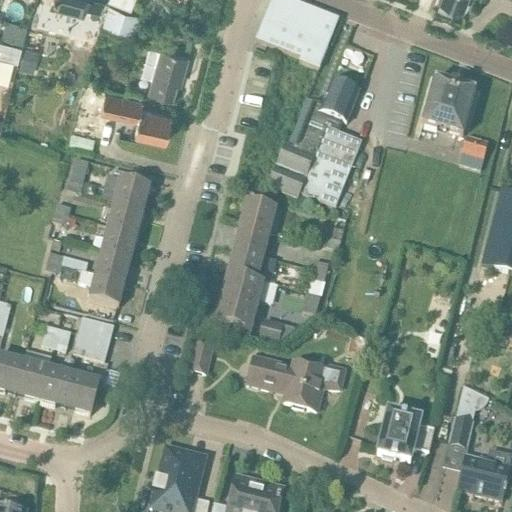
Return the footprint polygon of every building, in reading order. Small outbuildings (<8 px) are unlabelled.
[(52,0),(51,7),(83,16),(85,9),(99,13),(102,0),(52,0)] [(271,4),(255,43),(300,61),(299,65),(318,72),(338,23),(281,0),(271,4)] [(439,0),(438,4),(463,13),(467,0),(439,0)] [(103,26),(133,36),(139,17),(109,7),(103,26)] [(7,24),(2,40),(22,46),(27,30),(7,24)] [(0,58),(18,63),(22,47),(0,41),(0,58)] [(19,72),(33,75),(38,53),(25,49),(19,72)] [(149,93),(153,94),(172,99),(178,77),(182,78),(187,59),(161,51),(160,52),(149,49),(141,77),(152,80),(149,93)] [(434,82),(428,101),(421,127),(462,139),(475,94),(434,82)] [(17,84),(15,97),(24,99),(27,86),(17,84)] [(319,116),(343,125),(346,126),(359,94),(331,84),(322,107),(319,116)] [(80,103),(95,106),(98,94),(83,90),(80,103)] [(143,103),(123,99),(104,95),(100,115),(139,123),(136,136),(166,143),(171,118),(141,111),(143,103)] [(319,116),(322,107),(313,104),(293,152),(284,148),(268,187),(268,188),(299,201),(301,196),(336,210),(361,147),(338,137),(343,125),(319,116)] [(482,174),(489,147),(468,141),(461,168),(482,174)] [(82,188),(88,166),(76,163),(70,185),(81,188),(82,188)] [(150,189),(130,184),(120,181),(113,206),(143,214),(150,189)] [(68,185),(66,194),(79,197),(81,188),(70,185),(68,185)] [(86,188),(83,198),(93,201),(96,189),(86,186),(86,188)] [(501,192),(481,268),(511,276),(511,194),(505,193),(501,192)] [(239,231),(269,239),(276,211),(246,203),(239,231)] [(143,214),(113,206),(107,230),(137,238),(143,214)] [(56,208),(53,216),(67,219),(69,211),(56,208)] [(67,219),(53,216),(51,225),(65,228),(95,235),(97,228),(67,221),(67,219)] [(137,238),(107,230),(101,254),(131,262),(137,238)] [(232,258),(261,266),(269,239),(239,231),(232,258)] [(335,231),(332,243),(326,241),(324,249),(338,253),(343,234),(335,231)] [(53,243),(51,253),(59,255),(61,245),(53,243)] [(101,254),(94,278),(125,286),(131,262),(101,254)] [(49,256),(47,266),(60,269),(63,260),(49,256)] [(261,266),(232,258),(224,286),(274,299),(276,289),(257,284),(261,266)] [(328,267),(314,264),(310,281),(324,284),(328,267)] [(45,274),(50,275),(58,277),(60,269),(47,266),(45,274)] [(88,303),(99,305),(118,310),(125,286),(94,278),(81,275),(78,287),(92,290),(88,303)] [(203,322),(222,327),(230,329),(229,334),(249,340),(258,304),(271,307),(274,299),(224,286),(217,314),(206,310),(203,322)] [(306,295),(302,313),(316,317),(320,299),(306,295)] [(11,308),(0,305),(0,338),(3,339),(11,308)] [(82,321),(82,322),(72,357),(104,365),(113,329),(82,321)] [(258,341),(260,342),(278,347),(283,328),(263,322),(258,341)] [(511,325),(504,324),(500,340),(511,342),(511,325)] [(53,353),(58,332),(45,329),(40,350),(53,353)] [(70,335),(58,332),(53,353),(65,356),(70,335)] [(366,346),(350,338),(344,361),(361,366),(366,346)] [(212,350),(196,346),(189,374),(205,378),(212,350)] [(0,394),(14,398),(22,365),(0,359),(0,394)] [(254,361),(252,369),(247,388),(285,398),(283,407),(316,415),(322,392),(339,393),(344,374),(325,369),(324,373),(293,366),(292,370),(254,361)] [(22,365),(14,398),(39,405),(48,372),(22,365)] [(48,372),(39,405),(64,412),(73,379),(48,372)] [(73,379),(64,412),(90,418),(98,385),(73,379)] [(472,414),(475,414),(480,398),(462,390),(455,423),(449,448),(466,453),(472,426),(470,426),(472,414)] [(387,414),(381,438),(377,457),(410,465),(413,453),(428,457),(434,433),(418,429),(420,422),(387,414)] [(150,511),(155,511),(207,511),(209,505),(194,501),(204,461),(165,452),(150,511)] [(511,471),(465,460),(457,494),(501,505),(504,492),(511,494),(511,471)] [(213,506),(211,511),(277,511),(281,497),(251,490),(253,484),(236,479),(228,510),(213,506)]
